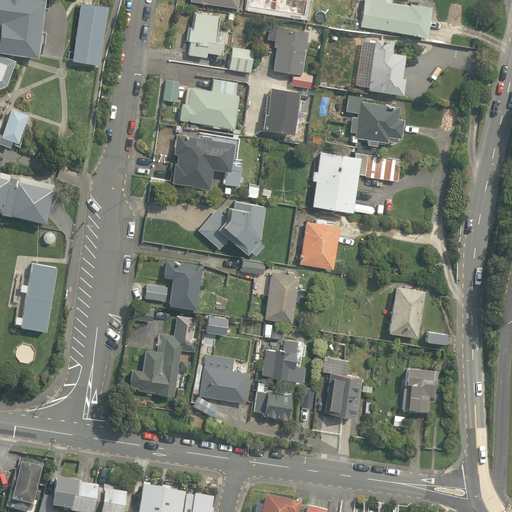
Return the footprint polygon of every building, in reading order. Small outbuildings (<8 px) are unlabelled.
[(0,0),(0,53),(37,59),(45,1),(39,0),(0,0)] [(235,0),(186,0),(186,4),(235,9),(235,0)] [(425,5),(390,0),(359,0),(356,27),(420,36),(425,5)] [(104,6),(77,2),(68,63),(95,67),(104,6)] [(209,40),(212,15),(190,12),(185,54),(201,56),(202,53),(217,55),(218,41),(209,40)] [(296,72),(302,27),(278,24),(271,70),(287,72),(285,86),(303,89),(305,73),(296,72)] [(363,39),(362,43),(351,41),(345,78),(361,80),(360,90),(394,96),(397,77),(394,76),(398,54),(389,53),(390,44),(363,39)] [(250,50),(227,46),(224,68),(247,72),(250,50)] [(0,90),(6,88),(16,62),(0,55),(0,90)] [(208,90),(164,83),(162,101),(176,103),(174,121),(224,129),(231,81),(210,78),(208,90)] [(258,115),(256,131),(288,135),(294,92),(266,89),(262,115),(258,115)] [(396,101),(356,97),(334,95),(332,111),(329,111),(328,122),(346,123),(345,142),(371,144),(372,140),(392,142),(396,101)] [(26,119),(5,112),(0,127),(0,146),(15,152),(26,119)] [(172,134),(165,183),(204,189),(207,170),(221,172),(219,184),(236,186),(238,170),(223,168),(227,142),(172,134)] [(352,151),(351,158),(311,155),(307,208),(346,211),(349,178),(393,182),(396,155),(352,151)] [(53,191),(0,180),(0,215),(47,224),(53,191)] [(253,204),(228,200),(226,212),(218,204),(194,231),(214,249),(221,242),(236,255),(241,250),(247,255),(259,242),(249,232),(253,204)] [(331,223),(299,220),(295,265),(327,268),(331,223)] [(258,261),(238,259),(237,273),(256,275),(258,261)] [(165,288),(142,286),(141,299),(164,302),(163,307),(192,310),(197,266),(160,262),(158,278),(166,279),(165,288)] [(57,268),(32,263),(21,328),(46,333),(57,268)] [(292,274),(267,271),(262,320),(287,323),(292,274)] [(420,287),(390,283),(383,333),(413,337),(420,287)] [(151,312),(132,309),(130,318),(149,322),(151,312)] [(224,316),(201,314),(199,332),(222,335),(224,316)] [(280,324),(262,322),(261,337),(278,339),(280,324)] [(178,335),(156,332),(154,349),(141,348),(138,371),(125,369),(123,388),(151,391),(151,395),(170,397),(178,335)] [(443,335),(419,333),(418,343),(442,346),(443,335)] [(279,351),(263,349),(259,378),(297,383),(300,365),(290,364),(294,339),(281,338),(279,351)] [(341,376),(343,359),(319,356),(313,416),(350,420),(354,377),(341,376)] [(200,366),(195,395),(239,403),(244,373),(200,366)] [(399,368),(398,378),(402,379),(399,411),(422,413),(423,401),(429,402),(432,370),(399,368)] [(286,396),(253,391),(250,415),(283,419),(286,396)] [(214,405),(192,396),(187,408),(209,417),(214,405)] [(39,463),(17,459),(8,505),(30,509),(39,463)] [(116,511),(122,489),(51,474),(44,505),(76,511),(116,511)] [(205,511),(208,495),(135,481),(129,511),(205,511)] [(297,511),(300,500),(264,492),(261,504),(256,503),(253,511),(297,511)]
